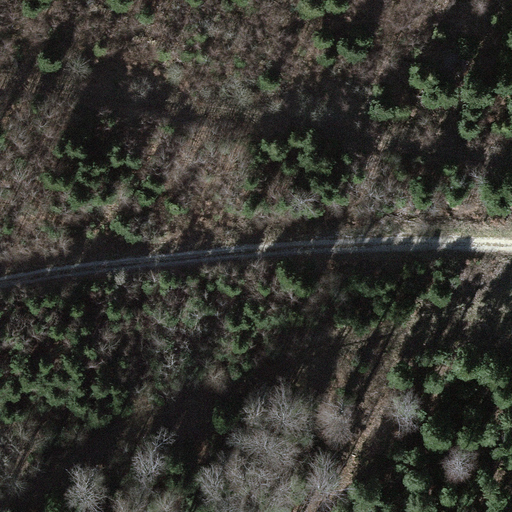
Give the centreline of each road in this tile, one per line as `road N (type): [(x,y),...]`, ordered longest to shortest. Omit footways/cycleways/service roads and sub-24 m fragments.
road 1 (track): [(0,80),(253,113),(511,160)]
road 2 (track): [(511,237),(347,240),(0,280)]
